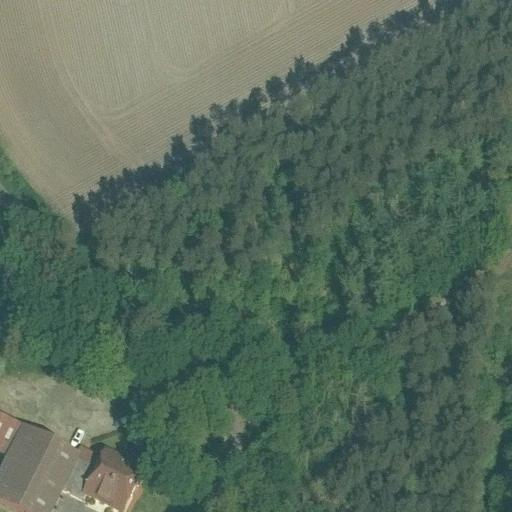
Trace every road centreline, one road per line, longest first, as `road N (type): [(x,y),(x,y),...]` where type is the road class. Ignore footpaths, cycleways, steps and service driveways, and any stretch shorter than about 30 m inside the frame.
road 1 (unclassified): [(0,186),(193,361),(220,395),(231,425),(228,453),(198,511)]
road 2 (track): [(511,248),(231,425)]
road 3 (track): [(511,317),(490,511)]
